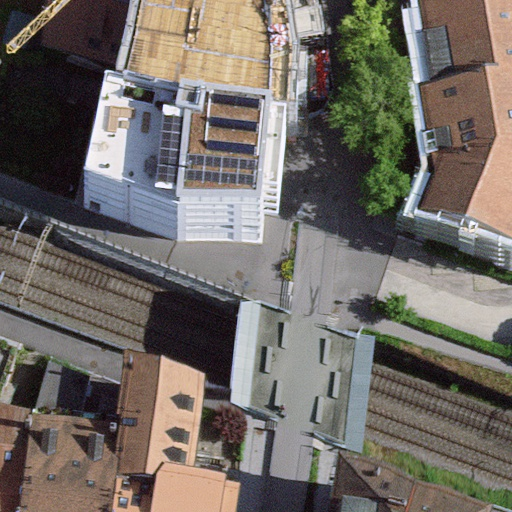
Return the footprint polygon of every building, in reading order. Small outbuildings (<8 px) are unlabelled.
[(132,75),(160,0),(52,0),(47,28),(44,51),(132,75)] [(255,0),(160,0),(132,75),(189,90),(191,102),(275,115),(280,87),(271,3),(255,0)] [(473,12),(415,21),(431,123),(420,124),(430,201),(413,247),(511,289),(511,19),(510,18),(475,24),(473,12)] [(44,51),(47,28),(13,17),(3,73),(40,85),(44,51)] [(178,236),(260,237),(270,135),(192,131),(110,109),(89,200),(178,236)] [(117,378),(50,360),(38,413),(110,422),(117,378)] [(125,375),(117,432),(115,472),(121,475),(120,493),(161,495),(163,479),(194,484),(203,400),(125,375)] [(0,410),(0,511),(20,511),(34,418),(0,410)] [(117,432),(34,418),(20,511),(108,511),(115,472),(117,432)] [(445,511),(338,471),(331,511),(445,511)] [(158,511),(161,495),(120,493),(121,475),(115,472),(108,511),(158,511)] [(241,511),(244,497),(194,484),(163,479),(161,495),(158,511),(241,511)]
